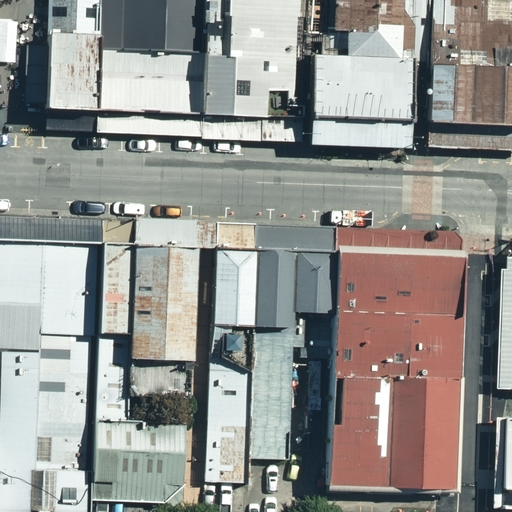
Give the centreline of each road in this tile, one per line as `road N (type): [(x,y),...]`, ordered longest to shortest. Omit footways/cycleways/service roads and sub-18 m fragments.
road 1 (unclassified): [(482,190),(0,173)]
road 2 (unclassified): [(482,190),(469,511)]
